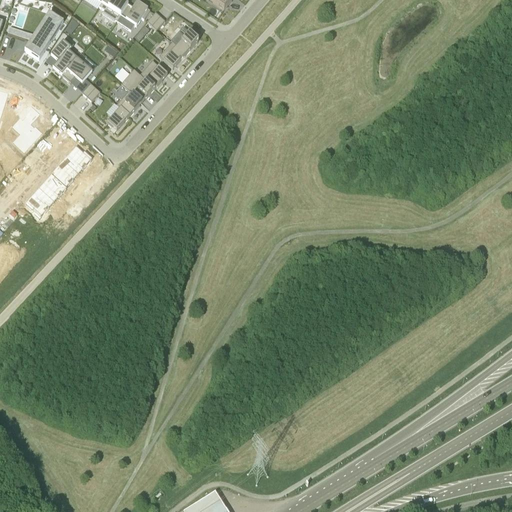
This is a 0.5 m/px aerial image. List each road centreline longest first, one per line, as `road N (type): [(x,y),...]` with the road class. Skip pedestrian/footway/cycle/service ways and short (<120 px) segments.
road 1 (unclassified): [(0,320),(297,0)]
road 2 (primary): [(511,356),(384,459)]
road 3 (residential): [(0,71),(43,94),(108,153),(129,148)]
road 4 (primary): [(511,383),(384,459)]
road 5 (residential): [(223,45),(129,148)]
road 6 (primary): [(393,511),(511,475)]
road 7 (primary): [(409,474),(511,411)]
